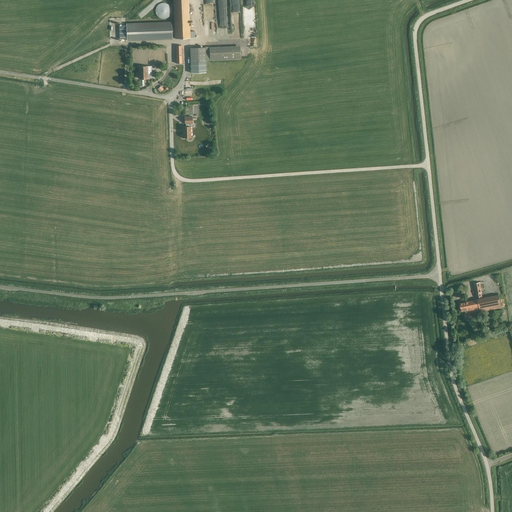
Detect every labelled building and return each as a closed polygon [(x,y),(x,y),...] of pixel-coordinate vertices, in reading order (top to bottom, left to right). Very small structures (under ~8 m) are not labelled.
[(128,25),(120,26),(121,39),(128,38),(128,40),(142,39),(175,38),(190,37),(188,0),(173,0),(175,22),(142,24),(127,24),(128,25)] [(170,11),(170,10),(170,8),(170,6),(169,5),(168,4),(167,3),(165,2),(164,2),(162,2),(160,2),(158,3),(157,4),(156,5),(156,7),(155,8),(155,10),(155,11),(156,12),(156,14),(157,15),(158,16),(160,17),(161,17),(163,17),(164,17),(165,17),(167,16),(168,15),(169,14),(170,13),(170,11)] [(205,47),(190,48),(191,63),(191,73),(206,72),(206,62),(205,47)] [(209,50),(210,60),(241,59),(240,49),(209,50)] [(139,66),(139,78),(148,78),(148,74),(152,74),(151,66),(139,66)] [(182,131),(183,138),(191,137),(191,126),(190,126),(190,123),(192,123),(192,116),(184,117),(185,123),(186,123),(186,126),(182,126),(182,131)] [(473,283),(475,293),(481,292),(482,292),(480,282),(473,283)] [(477,299),(459,303),(461,311),(465,310),(465,314),(464,314),(465,318),(471,317),(470,312),(479,311),(480,312),(501,307),(498,295),(477,299)]
